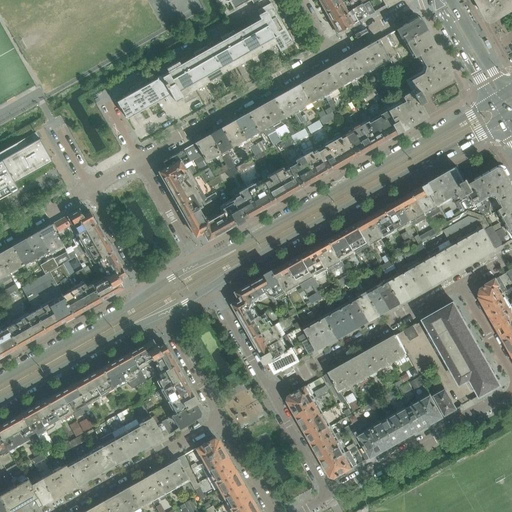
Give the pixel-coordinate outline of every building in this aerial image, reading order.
[(222,0),(223,1),(227,2),(229,1),(234,9),(250,0),(253,5),(261,0),(222,0)] [(342,3),(339,0),(318,0),(326,12),(342,3)] [(374,13),(368,2),(369,2),(367,0),(361,0),(361,1),(363,4),(369,15),(374,13)] [(493,21),(511,10),(511,0),(477,0),(489,20),(493,21)] [(271,4),(270,2),(257,9),(260,15),(260,16),(256,18),(258,22),(235,34),(162,76),(117,101),(119,105),(126,118),(127,119),(166,97),(169,104),(174,101),(175,101),(195,90),(266,50),(276,44),(279,48),(292,41),(271,4)] [(347,13),(342,3),(326,12),(331,22),(347,13)] [(369,15),(363,4),(351,11),(347,13),(331,22),(332,24),(337,33),(358,22),(354,15),(358,13),(360,17),(364,15),(365,17),(369,15)] [(434,45),(426,31),(420,20),(415,19),(396,30),(409,53),(410,52),(413,58),(418,55),(434,45)] [(396,45),(389,34),(379,40),(389,59),(395,55),(391,47),(396,45)] [(363,73),(389,59),(379,40),(352,54),(363,73)] [(430,90),(449,79),(451,74),(434,45),(418,55),(424,67),(413,73),(415,78),(405,84),(405,85),(394,91),(399,99),(413,124),(426,116),(419,103),(424,100),(421,95),(430,90)] [(337,88),(363,73),(352,54),(326,69),(337,88)] [(311,103),(322,97),(325,103),(325,105),(327,109),(320,113),(314,104),(313,105),(318,114),(320,119),(332,111),(333,112),(337,109),(328,93),(337,88),(326,69),(301,84),(311,103)] [(389,79),(385,72),(380,75),(384,82),(389,79)] [(359,88),(355,81),(351,83),(355,91),(359,88)] [(311,103),(301,84),(274,99),(285,118),(293,113),(300,124),(301,123),(304,129),(311,124),(305,115),(302,117),(298,110),(311,103)] [(359,97),(353,88),(350,90),(355,99),(359,97)] [(365,102),(377,95),(374,89),(362,96),(365,102)] [(413,124),(399,99),(386,106),(382,98),(375,102),(380,110),(378,111),(381,117),(373,121),(379,131),(382,129),(387,138),(413,124)] [(259,132),(285,118),(274,99),(248,113),(259,132)] [(360,117),(355,109),(352,112),(356,119),(360,117)] [(323,126),(335,118),(332,112),(319,120),(323,126)] [(248,138),(259,132),(248,113),(222,128),(233,147),(241,142),(244,144),(247,148),(249,147),(254,156),(263,152),(268,149),(263,140),(254,145),(253,144),(252,145),(248,138)] [(360,154),(387,138),(382,129),(379,131),(373,121),(368,124),(367,123),(352,131),(353,132),(345,137),(351,147),(354,145),(360,154)] [(294,134),(288,123),(284,125),(291,136),(294,134)] [(223,152),(233,147),(222,128),(196,143),(203,155),(207,162),(216,156),(218,159),(219,159),(221,163),(223,161),(228,170),(235,167),(228,154),(223,152)] [(295,142),(308,136),(304,129),(292,136),(295,142)] [(360,154),(354,145),(351,147),(345,137),(340,140),(339,138),(332,142),(329,137),(314,146),(317,152),(324,162),(327,160),(332,169),(360,154)] [(281,151),(294,143),(291,138),(278,145),(281,151)] [(0,199),(18,189),(15,183),(52,162),(39,139),(19,150),(16,143),(0,152),(0,199)] [(184,165),(182,161),(188,158),(190,162),(203,155),(196,143),(162,162),(166,168),(159,172),(162,178),(181,167),(184,165)] [(257,160),(265,155),(263,152),(254,156),(257,160)] [(303,186),(332,169),(327,160),(324,162),(317,152),(312,155),(311,153),(296,161),(297,164),(288,169),(294,179),(298,177),(303,186)] [(239,173),(254,165),(251,159),(236,168),(239,173)] [(216,177),(228,170),(224,164),(222,166),(222,167),(213,172),(216,177)] [(185,196),(194,190),(192,186),(195,185),(187,171),(184,172),(181,167),(162,178),(177,204),(187,198),(185,196)] [(237,173),(234,168),(226,172),(229,178),(237,173)] [(511,202),(511,183),(509,177),(504,169),(499,168),(471,184),(468,179),(463,182),(456,169),(441,177),(452,197),(461,211),(468,207),(469,209),(474,211),(478,209),(480,213),(484,214),(486,217),(492,214),(490,211),(488,212),(488,211),(490,209),(492,194),(498,196),(504,207),(511,202)] [(271,204),(303,186),(298,177),(294,179),(288,169),(284,171),(283,169),(275,173),(268,177),(269,179),(264,182),(270,193),(266,195),(271,204)] [(438,205),(452,197),(441,177),(413,192),(424,212),(428,219),(441,212),(438,205)] [(271,204),(266,195),(270,193),(264,182),(255,187),(254,185),(240,193),(241,195),(235,199),(235,200),(232,201),(237,211),(241,209),(246,218),(271,204)] [(201,206),(198,201),(200,200),(194,190),(185,196),(187,198),(177,204),(195,236),(203,232),(207,220),(204,219),(197,208),(201,206)] [(397,228),(424,212),(413,192),(385,208),(397,228)] [(207,240),(246,218),(241,209),(237,211),(232,201),(225,205),(225,206),(221,209),(223,213),(210,220),(210,221),(209,221),(207,220),(203,232),(207,240)] [(511,202),(504,207),(503,207),(500,209),(508,224),(511,230),(511,202)] [(369,244),(397,228),(385,208),(358,223),(369,244)] [(96,224),(89,211),(83,214),(83,215),(81,215),(81,214),(79,209),(66,216),(77,234),(96,224)] [(454,215),(451,210),(445,214),(448,219),(454,215)] [(486,221),(483,216),(475,213),(474,218),(479,220),(481,223),(486,221)] [(444,231),(465,218),(462,214),(438,228),(437,226),(433,228),(437,235),(444,231)] [(77,234),(66,216),(58,220),(64,230),(68,227),(73,236),(77,234)] [(485,230),(481,223),(479,220),(474,218),(468,216),(465,218),(444,231),(449,241),(464,267),(496,249),(485,230)] [(64,230),(58,220),(51,224),(56,234),(64,230)] [(490,228),(486,221),(481,223),(485,230),(490,228)] [(360,249),(369,244),(358,223),(330,239),(341,260),(355,251),(358,257),(363,254),(360,249)] [(63,245),(56,234),(51,224),(37,232),(48,251),(49,253),(63,245)] [(112,251),(104,237),(96,224),(77,234),(85,248),(75,254),(73,251),(68,254),(71,260),(76,257),(76,258),(81,255),(81,256),(85,254),(91,264),(93,263),(94,265),(99,262),(98,259),(112,251)] [(503,245),(495,232),(492,226),(490,228),(485,230),(496,249),(503,245)] [(22,265),(47,252),(48,251),(37,232),(12,247),(22,265)] [(341,260),(330,239),(302,255),(313,275),(327,268),(330,274),(344,266),(341,260)] [(414,248),(410,240),(405,243),(409,251),(414,248)] [(464,267),(449,241),(428,253),(442,279),(464,267)] [(442,279),(428,253),(428,254),(422,244),(415,248),(420,258),(417,259),(412,250),(403,255),(408,264),(407,265),(421,291),(442,279)] [(12,277),(9,273),(22,265),(12,247),(0,253),(0,283),(8,279),(11,287),(4,291),(7,296),(18,289),(18,288),(12,277)] [(101,300),(122,288),(118,282),(120,281),(119,279),(125,275),(112,251),(98,259),(99,262),(106,274),(105,276),(104,279),(93,286),(101,300)] [(315,280),(313,276),(313,275),(302,255),(274,271),(286,291),(299,283),(302,287),(315,280)] [(421,291),(407,265),(401,255),(393,261),(398,270),(397,271),(398,274),(389,280),(402,302),(421,291)] [(65,263),(64,262),(62,258),(55,262),(57,267),(65,263)] [(380,266),(377,261),(372,264),(375,269),(380,266)] [(93,286),(91,282),(90,283),(88,278),(83,281),(78,272),(75,274),(69,264),(64,266),(67,272),(60,276),(63,283),(61,284),(66,292),(62,295),(73,315),(101,300),(93,286)] [(286,291),(274,271),(237,292),(241,300),(252,303),(252,300),(262,294),(264,297),(269,294),(276,307),(277,309),(280,307),(273,297),(274,296),(275,297),(286,291)] [(22,286),(16,275),(12,277),(18,288),(22,286)] [(73,315),(62,295),(56,285),(53,279),(25,295),(34,310),(46,331),(73,315)] [(509,306),(498,287),(500,286),(496,279),(487,284),(487,285),(481,288),(480,294),(481,296),(480,297),(481,299),(491,316),(509,306)] [(402,302),(389,280),(367,292),(380,315),(402,302)] [(321,290),(308,298),(312,304),(325,296),(321,290)] [(380,315),(367,292),(347,304),(359,326),(380,315)] [(258,317),(253,308),(250,308),(252,303),(241,300),(233,304),(253,339),(272,327),(269,321),(267,322),(265,318),(263,319),(262,317),(259,316),(258,317)] [(482,351),(470,330),(469,327),(468,327),(459,311),(460,311),(458,307),(457,308),(454,303),(425,319),(424,320),(431,332),(428,334),(440,355),(442,353),(460,385),(462,384),(461,383),(466,380),(472,390),(475,389),(479,396),(482,394),(500,384),(494,374),(495,373),(493,370),(492,370),(483,354),(484,354),(482,351)] [(359,326),(347,304),(325,316),(338,338),(359,326)] [(511,336),(511,311),(509,306),(491,316),(505,341),(511,336)] [(297,312),(295,308),(288,312),(290,316),(297,312)] [(34,310),(7,326),(18,346),(46,331),(34,310)] [(338,338),(325,316),(323,312),(315,316),(312,311),(310,313),(313,318),(315,321),(304,328),(317,350),(338,338)] [(0,356),(18,346),(7,326),(0,329),(0,356)] [(288,351),(281,338),(274,326),(272,327),(253,339),(267,363),(269,361),(288,351)] [(419,336),(413,326),(404,331),(410,341),(419,336)] [(317,350),(304,328),(305,330),(310,338),(309,339),(306,334),(300,337),(303,342),(302,343),(304,346),(300,348),(305,357),(317,350)] [(381,368),(407,354),(396,335),(370,350),(381,368)] [(175,364),(164,343),(157,347),(157,348),(155,347),(155,346),(151,340),(130,352),(140,370),(146,367),(149,368),(154,377),(158,375),(158,374),(175,364)] [(284,369),(299,360),(293,348),(288,351),(269,361),(271,364),(276,372),(283,368),(284,369)] [(355,383),(381,368),(370,350),(342,365),(349,377),(351,376),(355,383)] [(146,381),(140,370),(130,352),(74,384),(86,404),(127,381),(131,389),(146,381)] [(183,378),(175,364),(158,374),(158,375),(157,376),(159,379),(157,380),(162,389),(183,378)] [(355,383),(351,376),(349,377),(342,365),(330,373),(336,383),(337,385),(338,387),(339,389),(340,391),(355,383)] [(330,386),(331,386),(336,383),(330,373),(324,376),(330,386)] [(411,379),(408,374),(402,377),(405,382),(411,379)] [(424,386),(419,377),(410,382),(415,391),(424,386)] [(197,402),(183,378),(162,389),(176,413),(194,403),(197,402)] [(394,390),(402,385),(400,381),(392,386),(394,390)] [(411,390),(408,383),(396,389),(400,396),(411,390)] [(71,412),(86,404),(74,384),(46,399),(58,419),(71,412)] [(323,387),(315,392),(317,396),(318,398),(323,396),(330,392),(327,385),(323,387)] [(322,414),(306,386),(293,393),(293,394),(291,395),(289,402),(290,404),(302,425),(322,414)] [(388,402),(399,396),(395,390),(384,396),(388,402)] [(456,409),(445,390),(433,396),(444,416),(456,409)] [(353,393),(345,397),(349,404),(356,400),(357,400),(353,393)] [(443,417),(431,396),(408,409),(420,430),(443,417)] [(58,419),(46,399),(32,407),(48,434),(62,427),(58,419)] [(153,405),(149,399),(144,402),(147,408),(153,405)] [(199,416),(199,412),(194,403),(176,413),(173,415),(180,427),(193,420),(192,419),(199,416)] [(48,434),(32,407),(21,414),(32,434),(33,436),(37,434),(45,448),(53,443),(48,434)] [(420,430),(408,409),(384,422),(396,443),(420,430)] [(126,421),(121,413),(117,415),(122,423),(126,421)] [(32,434),(21,414),(0,425),(0,436),(8,450),(29,439),(27,436),(32,434)] [(336,440),(322,414),(302,425),(316,451),(336,440)] [(168,434),(161,422),(159,423),(155,415),(152,417),(151,416),(150,416),(161,437),(162,438),(168,434)] [(358,421),(354,415),(349,418),(353,424),(358,421)] [(161,437),(150,416),(143,420),(145,422),(139,425),(149,444),(149,443),(151,444),(154,442),(155,440),(161,437)] [(95,426),(90,417),(79,423),(84,432),(95,426)] [(148,445),(149,444),(139,425),(136,420),(124,427),(127,432),(115,439),(125,457),(127,457),(130,455),(130,454),(144,446),(145,447),(148,445)] [(83,433),(76,422),(69,426),(76,437),(83,433)] [(396,443),(384,422),(360,436),(360,437),(361,439),(362,441),(364,443),(365,445),(366,447),(371,457),(396,443)] [(346,431),(342,433),(344,437),(348,434),(349,434),(352,432),(351,432),(355,430),(353,424),(345,429),(346,431)] [(8,450),(0,436),(0,460),(8,474),(18,468),(8,450)] [(124,459),(124,457),(125,457),(115,439),(102,446),(91,452),(101,471),(102,471),(106,469),(106,468),(119,460),(121,461),(124,459)] [(228,458),(224,451),(218,441),(218,442),(217,441),(213,440),(212,440),(207,442),(195,448),(211,476),(232,464),(228,458)] [(352,468),(336,440),(316,451),(328,472),(330,474),(336,476),(339,475),(352,468)] [(371,457),(366,447),(361,449),(360,450),(366,460),(371,457)] [(40,453),(36,448),(31,451),(34,457),(40,453)] [(100,472),(100,471),(101,471),(91,452),(72,463),(66,466),(72,477),(76,485),(77,484),(78,485),(82,483),(82,481),(95,474),(97,474),(100,472)] [(177,460),(183,470),(189,466),(183,456),(177,459),(177,460)] [(163,492),(187,479),(177,460),(153,474),(163,492)] [(76,485),(72,477),(66,466),(65,464),(41,477),(53,499),(58,496),(59,494),(70,488),(72,488),(75,486),(76,485)] [(194,473),(203,468),(200,464),(197,466),(191,469),(192,469),(194,473)] [(243,485),(238,476),(235,470),(232,464),(211,476),(226,503),(247,491),(243,485)] [(138,506),(163,492),(153,474),(128,488),(138,506)] [(24,503),(33,499),(37,506),(41,504),(30,484),(31,483),(30,480),(29,478),(20,483),(17,477),(11,480),(14,486),(12,488),(11,488),(7,490),(2,493),(1,493),(0,494),(0,511),(9,511),(11,511),(12,510),(17,508),(21,506),(22,505),(24,503)] [(53,499),(41,477),(31,483),(30,484),(41,504),(46,501),(48,502),(53,499)] [(200,487),(195,490),(198,496),(200,500),(205,497),(200,487)] [(109,511),(128,511),(138,506),(128,488),(104,501),(109,511)] [(258,511),(253,503),(250,497),(247,491),(226,503),(231,511),(258,511)] [(195,511),(197,511),(190,500),(185,504),(189,511),(195,511)] [(109,511),(104,501),(84,511),(109,511)]
